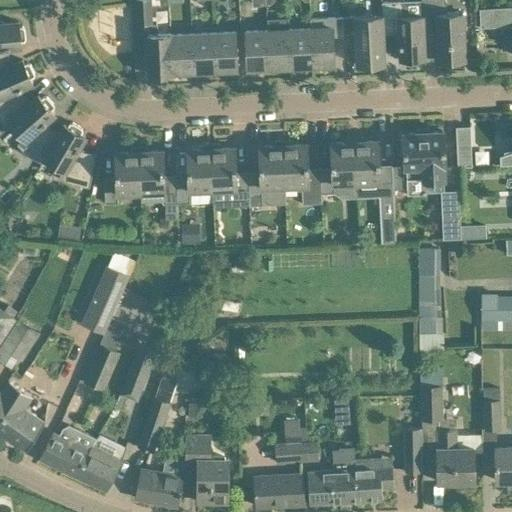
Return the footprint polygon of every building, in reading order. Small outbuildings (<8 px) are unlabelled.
[(158,33),(158,23),(152,23),(150,0),(136,0),(138,24),(139,48),(149,48),(150,73),(172,72),(170,32),(158,33)] [(423,33),(422,15),(404,16),(404,3),(401,0),(382,1),(382,14),(383,33),(399,32),(400,58),(405,57),(405,60),(407,63),(418,62),(421,59),(420,57),(424,57),(423,33)] [(421,0),(422,15),(423,33),(437,32),(439,60),(441,60),(442,62),(452,64),(462,61),(462,59),(465,59),(462,11),(443,12),(442,3),(446,1),(445,0),(421,0)] [(511,5),(480,8),(480,27),(511,25),(511,5)] [(385,62),(383,33),(382,14),(343,16),(344,35),(355,35),(357,64),(385,62)] [(343,16),(310,18),(311,27),(313,64),(335,63),(334,36),(344,35),(343,16)] [(0,69),(23,60),(23,59),(13,64),(8,52),(7,47),(10,47),(10,46),(22,45),(21,41),(24,40),(26,38),(25,27),(23,25),(19,25),(19,21),(5,22),(2,20),(0,19),(0,69)] [(289,19),(267,20),(268,29),(269,66),(291,65),(289,28),(289,19)] [(291,65),(313,64),(311,27),(289,28),(291,65)] [(247,67),(269,66),(268,29),(245,30),(247,67)] [(213,32),(215,69),(237,68),(236,31),(213,32)] [(194,70),(192,33),(171,34),(171,32),(170,32),(172,72),(173,72),(173,71),(194,70)] [(194,70),(215,69),(213,32),(192,33),(194,70)] [(0,119),(5,125),(39,95),(39,94),(30,102),(22,93),(20,88),(22,87),(22,86),(33,81),(31,77),(34,76),(35,73),(31,63),(28,62),(25,63),(23,60),(0,69),(0,119)] [(42,162),(65,123),(64,123),(59,132),(48,126),(45,122),(46,120),(55,112),(52,109),(54,107),(54,104),(47,95),(44,95),(42,97),(39,95),(5,125),(6,126),(10,122),(24,137),(17,143),(26,153),(42,162)] [(65,123),(42,162),(43,163),(45,158),(63,168),(59,176),(71,183),(89,187),(96,153),(83,150),(79,148),(80,145),(85,135),(82,133),(83,130),(82,127),(73,121),(70,122),(68,125),(65,123)] [(456,126),(458,166),(472,165),(470,125),(456,126)] [(407,178),(424,178),(424,180),(444,179),(443,165),(446,165),(444,131),(403,133),(403,138),(400,138),(400,153),(404,153),(404,167),(406,166),(407,178)] [(379,139),(355,141),(357,182),(358,197),(394,195),(392,164),(380,164),(379,139)] [(332,167),(320,167),(321,192),(333,192),(333,183),(357,182),(355,141),(331,142),(332,167)] [(307,143),(283,144),(285,185),(297,184),(297,190),(302,190),(302,204),(322,203),(321,192),(320,167),(308,168),(307,143)] [(260,170),(248,170),(250,205),(262,204),(261,186),(285,185),(283,144),(259,145),(260,170)] [(235,146),(211,147),(213,188),(237,187),(238,205),(250,205),(248,170),(236,171),(235,146)] [(190,189),(213,188),(211,147),(187,148),(188,173),(176,174),(178,202),(190,202),(190,189)] [(178,218),(178,202),(176,174),(164,174),(163,149),(139,150),(141,191),(165,190),(166,219),(178,218)] [(118,192),(141,191),(139,150),(115,151),(116,176),(104,177),(105,202),(118,202),(118,192)] [(511,151),(500,155),(500,164),(511,163),(511,151)] [(443,239),(460,238),(458,190),(441,191),(443,239)] [(197,223),(177,224),(178,241),(198,241),(197,223)] [(434,251),(418,251),(420,349),(441,348),(440,341),(437,341),(435,302),(425,302),(425,287),(435,287),(434,251)] [(109,264),(83,323),(105,332),(130,274),(109,264)] [(511,295),(495,296),(495,300),(481,299),(481,329),(511,329),(511,295)] [(0,342),(16,318),(0,306),(0,342)] [(12,350),(13,351),(22,358),(40,331),(18,318),(0,345),(0,357),(5,360),(12,350)] [(105,332),(83,380),(104,388),(121,349),(119,348),(123,339),(105,332)] [(139,343),(120,392),(138,400),(157,349),(139,343)] [(442,367),(420,367),(421,417),(422,417),(443,417),(442,367)] [(138,445),(154,450),(178,380),(162,375),(138,445)] [(1,393),(0,394),(0,431),(26,449),(44,422),(23,408),(33,393),(10,378),(1,393)] [(484,387),(484,429),(500,429),(500,387),(484,387)] [(202,416),(202,401),(189,401),(189,416),(202,416)] [(97,434),(70,421),(64,424),(59,434),(52,431),(39,458),(73,474),(97,434)] [(422,427),(404,427),(404,471),(422,471),(422,427)] [(107,490),(129,443),(100,429),(97,434),(73,474),(107,490)] [(457,429),(437,430),(438,480),(475,480),(474,447),(457,447),(457,429)] [(185,434),(185,464),(198,465),(198,501),(228,501),(228,457),(210,457),(210,434),(185,434)] [(300,439),(275,441),(276,461),(301,459),(300,439)] [(318,459),(317,439),(300,439),(301,459),(318,459)] [(353,467),(356,467),(355,459),(354,445),(335,446),(336,462),(323,463),(323,469),(308,470),(310,502),(355,499),(353,467)] [(496,479),(511,479),(511,446),(495,446),(496,453),(496,479)] [(375,466),(374,457),(356,458),(355,459),(356,467),(353,467),(355,499),(382,498),(383,498),(382,487),(395,487),(393,465),(375,466)] [(141,467),(135,497),(178,505),(184,475),(141,467)] [(255,475),(256,505),(305,502),(303,471),(255,475)]
